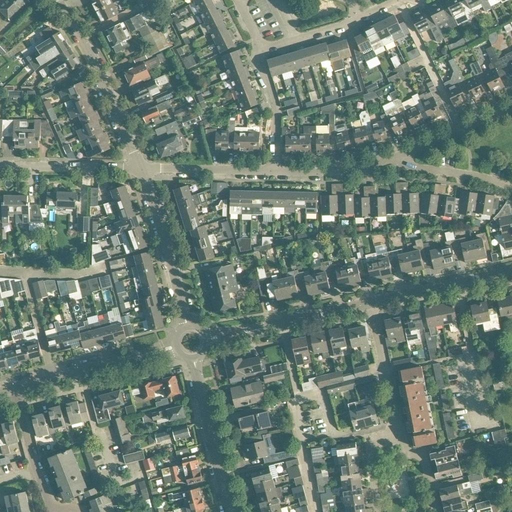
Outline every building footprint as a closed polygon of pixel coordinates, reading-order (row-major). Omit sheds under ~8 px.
[(27,0),(3,0),(0,3),(0,39),(1,38),(0,37),(0,11),(0,12),(9,21),(11,19),(29,1),(27,0)] [(111,0),(92,0),(90,1),(96,12),(113,4),(111,0)] [(198,0),(195,2),(200,12),(214,5),(211,0),(198,0)] [(439,1),(427,7),(434,20),(437,25),(441,33),(451,28),(458,25),(454,17),(453,17),(451,11),(445,0),(451,11),(445,14),(439,1)] [(459,0),(445,0),(451,11),(453,17),(454,17),(458,25),(475,17),(471,9),(470,9),(468,3),(466,0),(468,3),(462,6),(459,0)] [(466,0),(468,3),(470,9),(471,9),(481,4),(485,12),(492,8),(491,6),(489,2),(488,0),(487,0),(466,0)] [(113,4),(96,12),(101,23),(118,15),(113,4)] [(214,5),(200,12),(205,22),(222,14),(219,9),(217,10),(214,5)] [(155,6),(125,21),(131,33),(139,29),(152,56),(172,46),(164,30),(158,33),(151,17),(158,13),(155,6)] [(422,9),(410,15),(419,33),(430,28),(437,42),(444,39),(441,33),(437,25),(434,20),(428,22),(422,9)] [(201,20),(196,13),(182,22),(186,29),(201,20)] [(222,14),(205,22),(210,33),(225,25),(222,20),(224,19),(222,14)] [(395,15),(384,20),(394,41),(410,33),(404,22),(399,24),(395,15)] [(384,20),(374,25),(384,46),(394,41),(384,20)] [(122,29),(120,24),(105,31),(113,47),(114,47),(116,53),(128,47),(125,41),(131,39),(126,27),(122,29)] [(225,25),(210,33),(215,43),(232,34),(230,29),(227,31),(225,25)] [(364,30),(365,33),(371,45),(374,51),(384,46),(374,25),(364,30)] [(38,50),(26,58),(30,63),(41,55),(48,51),(66,40),(61,32),(55,35),(50,27),(40,33),(45,42),(47,40),(49,43),(38,50)] [(354,50),(357,60),(358,63),(365,59),(366,62),(377,57),(374,51),(371,45),(365,33),(355,38),(359,47),(354,50)] [(232,34),(215,43),(221,53),(235,46),(232,40),(235,39),(232,34)] [(41,55),(30,63),(35,71),(41,65),(41,66),(57,56),(71,47),(66,40),(48,51),(41,55)] [(347,40),(337,43),(342,59),(351,56),(347,40)] [(0,52),(3,56),(8,51),(1,43),(0,44),(0,52)] [(326,43),(317,46),(321,62),(322,68),(332,65),(331,62),(332,62),(327,46),(326,43)] [(337,43),(327,46),(332,62),(331,62),(332,65),(334,70),(344,67),(342,59),(337,43)] [(317,46),(307,49),(311,65),(321,62),(317,46)] [(51,71),(75,55),(71,47),(57,56),(59,59),(48,66),(40,72),(45,78),(51,71)] [(412,60),(421,55),(418,48),(409,53),(412,60)] [(307,49),(297,52),(302,68),(311,65),(307,49)] [(222,57),(226,67),(241,61),(239,56),(242,55),(240,50),(222,57)] [(297,52),(287,55),(292,71),(302,68),(297,52)] [(505,56),(499,59),(504,71),(511,68),(511,69),(511,52),(505,56)] [(136,64),(146,58),(144,53),(133,58),(136,64)] [(75,55),(51,71),(57,80),(81,65),(75,55)] [(287,55),(277,58),(282,74),(292,71),(287,55)] [(491,71),(484,74),(486,78),(493,92),(504,87),(498,74),(504,71),(499,59),(497,55),(490,59),(492,63),(490,63),(489,67),(491,71)] [(157,56),(146,61),(137,66),(138,66),(124,72),(130,85),(143,79),(144,82),(151,79),(147,70),(152,68),(151,67),(160,63),(157,56)] [(185,56),(181,59),(183,64),(184,64),(187,69),(191,67),(188,61),(188,62),(185,56)] [(277,58),(267,61),(272,77),(282,74),(277,58)] [(399,59),(393,62),(395,68),(402,65),(399,59)] [(451,80),(444,84),(455,107),(467,102),(464,95),(470,92),(474,100),(465,81),(454,59),(449,61),(453,71),(451,80)] [(241,61),(226,67),(230,78),(248,71),(246,66),(243,67),(241,61)] [(472,78),(465,81),(474,100),(485,94),(479,81),(486,78),(484,74),(478,61),(470,65),(473,70),(472,71),(470,75),(472,78)] [(395,68),(397,73),(397,74),(410,68),(407,63),(402,65),(395,68)] [(397,74),(397,73),(387,79),(390,84),(400,79),(402,78),(408,75),(412,73),(410,68),(397,74)] [(248,71),(230,78),(234,89),(249,83),(247,77),(250,76),(248,71)] [(139,104),(148,100),(153,98),(149,90),(151,89),(152,90),(158,87),(155,80),(146,84),(147,86),(133,92),(139,104)] [(430,92),(419,97),(422,103),(425,109),(430,120),(442,115),(436,103),(442,101),(432,81),(426,84),(430,92)] [(70,94),(72,99),(89,92),(87,88),(84,89),(81,83),(60,92),(62,97),(70,94)] [(249,83),(234,89),(239,99),(256,92),(255,87),(252,88),(249,83)] [(332,101),(339,99),(337,94),(337,95),(334,83),(327,85),(331,96),(332,101)] [(357,89),(350,90),(351,95),(362,92),(360,85),(356,86),(357,89)] [(40,94),(43,99),(54,94),(51,89),(40,94)] [(173,96),(171,92),(170,91),(155,97),(158,103),(173,96)] [(309,93),(311,102),(312,106),(323,104),(321,99),(317,100),(315,91),(309,93)] [(367,94),(363,95),(365,101),(378,97),(375,91),(367,94)] [(67,108),(70,114),(91,104),(88,98),(91,97),(89,92),(72,99),(75,105),(67,108)] [(256,92),(239,99),(243,110),(258,104),(256,99),(258,97),(256,92)] [(413,98),(402,104),(403,106),(405,111),(408,117),(414,128),(425,123),(419,111),(425,109),(422,103),(418,94),(412,97),(413,98)] [(385,111),(386,114),(391,125),(397,137),(408,131),(403,120),(408,117),(405,111),(403,106),(402,104),(399,98),(393,101),(395,106),(385,111)] [(44,102),(47,110),(52,108),(49,100),(44,102)] [(168,101),(151,108),(142,112),(147,122),(152,120),(153,122),(154,121),(155,124),(163,120),(159,112),(171,106),(168,101)] [(91,104),(70,114),(72,119),(79,115),(82,121),(98,114),(97,110),(94,111),(91,104)] [(257,107),(248,111),(245,112),(247,118),(259,113),(257,107)] [(299,107),(287,110),(289,117),(301,113),(299,107)] [(52,108),(47,110),(52,121),(57,119),(52,108)] [(176,119),(189,114),(187,108),(174,114),(176,119)] [(361,120),(351,122),(352,124),(353,129),(355,136),(358,148),(370,145),(367,133),(373,131),(371,125),(370,119),(368,111),(362,112),(360,115),(361,120)] [(184,127),(185,128),(201,121),(198,112),(181,119),(184,127)] [(77,130),(79,136),(101,126),(98,120),(100,119),(98,114),(82,121),(84,127),(77,130)] [(229,132),(229,139),(235,139),(234,152),(247,152),(247,132),(247,127),(235,127),(235,121),(239,121),(239,114),(229,118),(229,132)] [(383,122),(371,125),(373,131),(376,144),(388,140),(385,128),(391,125),(386,114),(381,117),(383,122)] [(169,138),(156,144),(161,158),(176,152),(172,144),(179,141),(175,131),(184,127),(181,119),(165,126),(168,132),(167,132),(169,138)] [(0,147),(1,147),(1,141),(3,141),(3,127),(8,127),(8,136),(9,136),(9,120),(0,120),(0,147)] [(27,120),(9,120),(9,136),(14,136),(14,141),(15,141),(15,147),(28,147),(28,130),(27,130),(27,120)] [(28,130),(28,147),(39,148),(39,141),(41,141),(41,136),(54,136),(47,120),(34,120),(34,130),(28,130)] [(328,126),(317,126),(317,134),(317,141),(317,154),(330,154),(329,141),(337,141),(335,134),(335,124),(328,125),(328,126)] [(347,131),(335,134),(337,141),(340,153),(352,150),(349,137),(355,136),(352,124),(346,125),(347,131)] [(101,126),(79,136),(82,141),(89,138),(91,143),(108,136),(106,132),(104,133),(101,126)] [(304,135),(298,135),(299,155),(311,154),(311,141),(317,141),(317,134),(317,126),(303,126),(304,135)] [(299,155),(298,135),(291,135),(291,130),(288,127),(282,127),(282,136),(286,136),(286,155),(299,155)] [(216,129),(210,129),(210,139),(216,139),(216,151),(229,152),(229,139),(229,132),(216,132),(216,129)] [(62,130),(57,132),(62,143),(66,141),(62,130)] [(247,132),(247,152),(259,152),(260,132),(247,132)] [(86,152),(86,153),(89,158),(110,149),(107,142),(110,141),(108,136),(91,143),(94,148),(86,152)] [(407,182),(401,183),(402,194),(403,214),(419,213),(418,198),(418,193),(407,193),(407,182)] [(217,183),(217,195),(227,195),(228,183),(217,183)] [(385,194),(386,197),(387,214),(403,214),(402,194),(401,183),(396,183),(396,194),(385,194)] [(114,201),(109,203),(129,196),(125,185),(111,190),(114,201)] [(174,190),(177,200),(191,196),(188,185),(174,190)] [(91,198),(91,207),(95,207),(95,199),(99,199),(99,188),(91,188),(91,198)] [(242,191),(230,191),(230,214),(241,214),(242,191)] [(242,191),(241,214),(252,214),(252,191),(242,191)] [(252,191),(252,214),(262,215),(263,207),(263,192),(252,191)] [(455,198),(453,213),(459,214),(459,211),(475,213),(478,193),(462,191),(461,199),(455,198)] [(274,192),(263,192),(263,207),(262,215),(273,215),(274,207),(274,192)] [(274,192),(274,207),(284,207),(285,192),(274,192)] [(285,192),(284,207),(295,207),(296,192),(285,192)] [(296,192),(295,207),(305,208),(305,214),(306,214),(306,193),(296,192)] [(48,193),(48,203),(47,205),(58,205),(58,207),(75,207),(76,193),(58,193),(58,194),(48,193)] [(306,193),(306,214),(317,214),(317,193),(306,193)] [(422,199),(418,198),(419,213),(437,216),(439,196),(423,193),(422,199)] [(478,193),(475,213),(491,216),(492,213),(492,208),(494,196),(478,193)] [(191,196),(177,200),(180,211),(195,206),(201,204),(197,194),(191,196)] [(354,194),(338,195),(339,215),(354,215),(355,215),(354,198),(354,194)] [(322,196),(322,206),(322,216),(339,215),(338,195),(322,196)] [(0,215),(0,222),(9,223),(9,213),(16,214),(16,196),(4,196),(4,202),(2,202),(2,216),(0,215)] [(16,214),(16,223),(22,223),(29,223),(44,223),(42,217),(42,216),(29,216),(29,203),(28,203),(28,196),(16,196),(16,214)] [(113,213),(118,211),(132,206),(129,196),(109,203),(113,213)] [(439,196),(437,216),(453,218),(453,213),(455,198),(439,196)] [(364,198),(354,198),(355,215),(354,215),(355,218),(371,217),(370,197),(364,198)] [(375,197),(370,197),(371,217),(387,217),(387,214),(386,197),(375,197)] [(217,210),(223,208),(227,208),(227,200),(223,200),(221,200),(218,205),(215,206),(217,210)] [(506,203),(493,219),(498,224),(500,224),(502,234),(511,231),(511,215),(510,206),(506,203)] [(95,207),(91,207),(90,215),(94,216),(95,209),(95,211),(100,210),(98,206),(95,207)] [(122,220),(122,221),(136,216),(132,206),(118,211),(122,220)] [(195,206),(180,211),(183,221),(198,217),(195,206)] [(116,234),(117,235),(140,226),(136,216),(122,221),(114,224),(118,234),(116,234)] [(77,232),(89,233),(90,218),(78,217),(77,232)] [(198,217),(183,221),(187,232),(205,226),(205,225),(201,226),(198,217)] [(228,221),(224,222),(221,223),(222,228),(222,229),(223,232),(226,230),(226,231),(230,229),(228,221)] [(140,226),(117,235),(120,245),(143,236),(140,226)] [(205,226),(187,232),(190,230),(194,241),(214,235),(214,234),(208,236),(205,226)] [(500,244),(500,247),(502,257),(511,254),(511,231),(502,234),(504,243),(500,244)] [(477,240),(472,241),(476,260),(487,258),(483,239),(487,238),(486,233),(476,235),(477,240)] [(194,241),(197,251),(211,247),(217,245),(215,239),(214,235),(194,241)] [(143,236),(120,245),(124,244),(127,254),(147,247),(143,236)] [(243,247),(239,248),(241,252),(248,251),(251,250),(251,246),(251,239),(241,238),(241,239),(243,247)] [(465,238),(455,240),(456,245),(461,244),(465,263),(476,260),(472,241),(466,243),(465,238)] [(422,262),(426,261),(427,261),(425,252),(424,249),(423,244),(422,239),(415,241),(416,246),(413,246),(414,251),(408,253),(413,272),(424,269),(422,262)] [(446,247),(441,249),(445,267),(456,265),(452,246),(456,245),(455,240),(450,241),(447,242),(445,242),(446,247)] [(434,267),(434,270),(445,267),(441,249),(435,250),(434,245),(429,246),(428,243),(423,244),(424,249),(425,252),(427,261),(432,260),(434,267)] [(211,247),(197,251),(200,261),(215,257),(211,247)] [(92,253),(92,266),(105,263),(104,260),(110,259),(108,249),(100,251),(96,253),(92,253)] [(367,263),(371,282),(382,279),(377,260),(376,255),(376,253),(365,255),(366,257),(363,258),(362,256),(363,255),(362,249),(358,250),(359,251),(359,253),(360,259),(362,264),(367,263)] [(402,249),(392,251),(393,257),(398,256),(402,274),(413,272),(408,253),(403,254),(402,249)] [(377,260),(382,279),(393,276),(388,258),(393,257),(392,251),(382,254),(376,255),(377,260)] [(149,252),(134,255),(137,266),(152,263),(149,252)] [(355,258),(345,260),(346,267),(351,286),(362,284),(357,265),(362,264),(360,259),(359,253),(356,254),(358,259),(355,260),(355,258)] [(326,272),(331,271),(328,261),(320,263),(321,266),(314,268),(314,267),(313,267),(315,274),(319,294),(330,291),(326,272)] [(329,261),(328,261),(331,271),(336,270),(340,289),(351,286),(346,267),(341,268),(340,263),(332,265),(331,261),(329,261)] [(137,266),(140,276),(140,277),(154,273),(152,263),(137,266)] [(232,264),(206,271),(212,294),(220,292),(220,290),(228,289),(227,285),(237,283),(232,264)] [(257,270),(259,278),(266,277),(264,268),(257,270)] [(289,277),(283,279),(287,298),(299,295),(294,277),(299,276),(298,270),(288,272),(289,277)] [(319,294),(315,274),(310,276),(309,271),(299,273),(298,270),(299,276),(300,278),(304,277),(309,296),(319,294)] [(266,277),(265,278),(269,296),(276,295),(277,300),(287,298),(283,279),(278,280),(277,275),(272,276),(271,272),(265,273),(266,277)] [(140,277),(140,276),(134,278),(136,289),(143,287),(157,283),(154,273),(140,277)] [(99,278),(102,290),(109,288),(110,292),(113,291),(111,283),(112,283),(110,275),(99,278)] [(5,278),(0,277),(0,290),(0,291),(8,289),(8,292),(12,291),(9,278),(5,278)] [(22,279),(9,278),(12,291),(17,290),(17,291),(24,290),(22,279)] [(96,278),(88,280),(91,292),(100,290),(96,278)] [(257,280),(263,303),(270,301),(265,278),(257,280)] [(48,281),(44,282),(47,293),(57,290),(55,280),(48,281)] [(66,281),(66,282),(70,295),(78,292),(75,280),(70,281),(66,282),(66,281)] [(88,280),(78,283),(82,297),(92,295),(91,292),(88,280)] [(66,281),(57,281),(61,297),(70,295),(66,282),(66,281)] [(119,282),(114,283),(117,291),(117,294),(125,292),(123,281),(121,281),(119,282)] [(34,284),(37,299),(48,297),(47,293),(44,282),(34,284)] [(139,299),(141,299),(145,297),(145,298),(156,295),(160,294),(157,283),(143,287),(136,289),(139,299)] [(220,292),(212,294),(216,312),(236,307),(234,299),(230,300),(229,293),(239,291),(237,283),(227,285),(228,289),(220,290),(220,292)] [(125,292),(117,294),(118,296),(120,304),(124,303),(123,296),(126,295),(125,292)] [(145,297),(141,299),(139,299),(134,300),(136,306),(143,304),(144,309),(159,306),(156,295),(145,298),(145,297)] [(498,301),(500,310),(501,315),(511,313),(511,296),(510,297),(511,298),(498,301)] [(480,304),(471,306),(475,323),(483,321),(485,332),(500,329),(497,314),(489,315),(487,302),(480,304)] [(452,303),(438,306),(442,325),(449,323),(451,332),(458,331),(453,307),(454,307),(454,305),(453,305),(452,303)] [(159,306),(144,309),(147,320),(161,316),(159,306)] [(425,308),(427,318),(431,336),(438,335),(436,326),(442,325),(438,306),(432,307),(431,306),(429,306),(429,307),(425,308)] [(112,311),(108,312),(115,340),(126,337),(121,318),(120,315),(114,316),(112,311)] [(405,329),(407,338),(408,344),(415,343),(414,340),(419,339),(417,329),(423,328),(420,311),(407,314),(410,328),(405,329)] [(105,319),(99,320),(105,343),(115,340),(108,312),(107,312),(108,313),(104,315),(105,319)] [(161,316),(147,320),(149,330),(164,327),(161,316)] [(127,325),(125,317),(121,318),(126,337),(133,335),(131,326),(130,324),(127,325)] [(385,321),(389,338),(390,343),(397,341),(397,342),(404,340),(400,318),(385,321)] [(88,320),(88,321),(94,346),(105,343),(99,320),(93,322),(94,323),(89,325),(88,320)] [(59,321),(54,322),(62,350),(72,347),(69,333),(68,333),(67,327),(66,325),(60,327),(59,321)] [(85,326),(79,328),(80,334),(83,345),(84,349),(94,346),(88,321),(83,322),(85,326)] [(56,328),(45,331),(51,353),(62,350),(54,322),(56,328)] [(72,325),(67,327),(68,333),(69,333),(72,347),(82,345),(84,349),(83,345),(80,334),(79,328),(78,328),(77,324),(72,325)] [(349,330),(351,340),(353,346),(361,345),(362,352),(370,350),(365,327),(349,330)] [(330,331),(332,340),(335,355),(342,354),(340,347),(346,346),(343,328),(330,331)] [(23,333),(30,359),(42,355),(37,336),(35,329),(23,333)] [(311,334),(313,344),(315,353),(322,351),(323,359),(329,357),(324,332),(311,334)] [(13,341),(19,366),(20,365),(19,361),(30,359),(23,333),(12,336),(13,341)] [(292,340),(294,350),(297,365),(311,362),(306,337),(292,340)] [(2,345),(8,369),(19,366),(13,341),(8,342),(7,339),(1,341),(2,345)] [(428,344),(429,351),(431,360),(438,359),(434,343),(428,344)] [(448,350),(449,357),(463,354),(461,347),(448,350)] [(229,378),(239,376),(262,370),(259,357),(242,361),(241,359),(225,363),(229,378)] [(394,362),(395,368),(412,364),(411,358),(394,362)] [(279,364),(281,372),(282,372),(289,370),(287,362),(279,364)] [(368,366),(358,368),(354,369),(357,378),(370,374),(368,366)] [(422,366),(401,370),(404,385),(402,386),(411,432),(413,432),(416,446),(437,442),(434,427),(431,427),(422,382),(425,382),(422,366)] [(265,381),(283,377),(282,372),(281,372),(264,376),(265,381)] [(319,387),(327,385),(327,386),(337,383),(335,373),(317,377),(319,387)] [(166,397),(180,393),(175,376),(162,379),(162,380),(151,383),(151,382),(140,385),(143,399),(155,396),(153,391),(164,388),(166,397)] [(309,382),(302,384),(304,392),(319,388),(316,377),(308,379),(309,382)] [(369,378),(359,380),(354,382),(356,389),(371,384),(369,378)] [(511,386),(510,380),(493,384),(495,391),(511,386)] [(261,382),(241,387),(232,389),(236,407),(246,404),(246,405),(249,405),(249,404),(265,400),(261,382)] [(337,383),(327,386),(329,394),(343,390),(341,382),(337,383)] [(102,407),(95,409),(98,423),(111,420),(108,408),(124,404),(120,390),(99,396),(102,407)] [(371,398),(360,401),(367,426),(378,422),(371,398)] [(65,401),(67,408),(71,424),(89,419),(85,403),(78,405),(77,401),(71,403),(70,400),(65,401)] [(348,404),(352,419),(355,429),(367,426),(360,401),(355,403),(355,402),(348,404)] [(48,406),(50,416),(54,429),(54,428),(55,432),(56,432),(55,428),(71,424),(67,408),(61,409),(60,406),(53,408),(53,404),(48,406)] [(266,405),(262,406),(252,409),(254,414),(238,418),(241,429),(256,426),(257,430),(271,427),(266,405)] [(145,422),(157,419),(158,423),(185,417),(183,406),(143,416),(145,422)] [(37,437),(47,434),(55,432),(54,428),(54,429),(50,416),(45,417),(44,414),(37,415),(36,412),(31,413),(37,437)] [(113,419),(113,420),(119,443),(131,440),(129,434),(123,417),(113,419)] [(3,428),(0,428),(0,440),(1,443),(0,443),(3,455),(10,453),(8,444),(19,442),(15,425),(17,424),(15,418),(8,419),(9,423),(2,424),(3,428)] [(187,426),(178,428),(155,435),(157,441),(175,436),(176,440),(190,436),(187,426)] [(499,430),(492,432),(496,450),(507,447),(505,438),(507,437),(506,435),(501,436),(499,430)] [(263,441),(255,443),(245,446),(246,448),(247,448),(250,460),(263,457),(265,463),(297,455),(296,449),(279,453),(279,452),(275,453),(274,447),(266,449),(263,441)] [(336,445),(338,456),(362,452),(362,448),(356,448),(355,443),(350,443),(345,444),(340,445),(336,445)] [(435,459),(437,465),(458,459),(457,453),(459,452),(457,444),(446,447),(446,449),(430,454),(431,460),(435,459)] [(316,449),(311,449),(313,460),(324,458),(322,447),(316,449)] [(177,465),(161,469),(163,477),(199,467),(196,455),(190,457),(188,448),(176,451),(178,460),(182,459),(183,465),(177,466),(177,465)] [(85,492),(68,450),(48,458),(52,466),(55,465),(59,476),(56,478),(60,486),(63,485),(65,490),(62,492),(65,500),(84,493),(86,497),(97,493),(95,488),(85,492)] [(143,451),(123,456),(125,464),(144,459),(143,451)] [(362,452),(338,456),(340,466),(358,463),(358,457),(363,457),(362,452)] [(458,459),(437,465),(439,472),(435,473),(436,479),(453,475),(453,477),(462,475),(460,465),(472,462),(470,456),(458,459)] [(152,457),(144,459),(146,470),(155,468),(152,457)] [(324,458),(313,460),(314,466),(314,470),(322,469),(321,465),(321,464),(325,463),(324,458)] [(298,459),(286,462),(287,468),(288,474),(300,471),(298,465),(300,465),(298,459)] [(358,463),(340,466),(341,476),(365,472),(365,468),(359,469),(358,463)] [(199,467),(163,477),(165,484),(187,478),(188,484),(203,480),(199,467)] [(248,481),(249,485),(272,478),(270,468),(251,474),(253,479),(248,481)] [(322,469),(314,470),(315,474),(316,474),(317,480),(328,478),(328,472),(323,473),(322,469)] [(439,489),(442,501),(460,496),(472,493),(470,482),(490,477),(488,470),(482,472),(481,472),(468,475),(469,482),(439,489)] [(300,471),(288,474),(290,479),(294,478),(295,482),(303,480),(302,476),(300,471)] [(365,472),(341,476),(343,486),(361,484),(360,478),(366,477),(365,472)] [(272,478),(249,485),(250,489),(255,488),(257,493),(275,488),(272,478)] [(328,478),(317,480),(318,490),(326,489),(325,484),(329,483),(328,478)] [(291,488),(293,494),(304,491),(303,485),(304,485),(303,480),(295,482),(296,487),(291,488)] [(361,484),(343,486),(344,496),(368,492),(368,488),(362,489),(361,484)] [(258,499),(253,500),(254,505),(278,498),(283,497),(280,487),(275,488),(257,493),(258,499)] [(168,494),(170,501),(184,497),(185,502),(202,498),(199,488),(173,495),(173,493),(168,494)] [(6,497),(0,498),(0,499),(2,509),(8,507),(28,503),(26,491),(22,492),(21,489),(5,493),(6,497)] [(326,489),(318,490),(319,494),(320,494),(321,499),(327,499),(333,498),(332,492),(327,493),(326,489)] [(304,491),(293,494),(294,499),(298,498),(299,502),(307,500),(304,491)] [(368,492),(344,496),(346,506),(364,504),(363,498),(369,497),(368,492)] [(108,494),(90,501),(93,508),(90,509),(91,511),(97,511),(112,506),(108,494)] [(143,501),(145,509),(151,507),(149,499),(148,494),(142,496),(143,501)] [(156,510),(167,507),(166,501),(163,500),(159,501),(158,496),(153,498),(156,510)] [(442,501),(445,511),(447,511),(461,509),(461,511),(469,509),(466,500),(462,502),(460,496),(442,501)] [(174,510),(174,511),(188,511),(205,508),(202,498),(185,502),(186,507),(174,510)] [(278,498),(254,505),(256,509),(261,508),(262,511),(264,511),(281,508),(278,498)] [(475,504),(477,511),(491,507),(491,506),(500,504),(498,498),(489,500),(475,504)] [(328,504),(327,499),(321,499),(323,510),(330,509),(330,504),(328,504)] [(301,511),(304,511),(308,511),(307,505),(308,505),(307,500),(299,502),(301,507),(303,511),(301,511)] [(30,511),(28,503),(8,507),(8,511),(30,511)]
